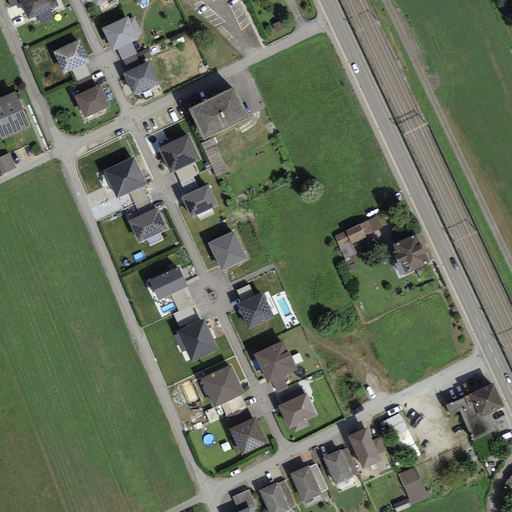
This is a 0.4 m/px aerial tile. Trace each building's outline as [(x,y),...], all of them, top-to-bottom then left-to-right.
[(20,0),(28,16),(55,3),(53,0),(20,0)] [(139,37),(127,13),(101,25),(112,48),(115,46),(122,60),(123,59),(135,53),(137,52),(131,40),(139,37)] [(79,38),(53,50),(63,71),(71,68),(85,62),(89,60),(79,38)] [(135,53),(123,59),(128,69),(123,71),(134,94),(161,80),(150,58),(140,63),(135,53)] [(90,74),(85,62),(71,68),(77,80),(90,74)] [(82,90),(95,84),(90,74),(77,80),(82,90)] [(82,90),(75,93),(84,115),(109,103),(100,82),(95,84),(82,90)] [(231,122),(245,115),(232,88),(216,96),(216,97),(211,99),(211,98),(192,106),(198,119),(195,121),(201,133),(208,129),(210,132),(220,128),(219,126),(231,120),(231,122)] [(17,102),(13,93),(0,98),(0,132),(2,136),(27,125),(23,116),(24,115),(18,103),(17,102)] [(198,156),(187,134),(161,146),(172,168),(198,156)] [(216,143),(213,137),(200,143),(216,176),(228,170),(215,143),(216,143)] [(0,172),(12,166),(7,154),(0,156),(0,172)] [(144,181),(133,157),(106,170),(117,193),(144,181)] [(219,204),(209,182),(183,194),(194,216),(219,204)] [(165,226),(156,208),(130,220),(139,239),(165,226)] [(364,234),(372,230),(367,219),(358,223),(345,230),(334,235),(338,243),(349,238),(350,241),(364,234)] [(208,248),(219,270),(240,261),(233,238),(208,248)] [(427,265),(414,239),(393,248),(396,254),(392,255),(397,266),(395,267),(399,278),(427,265)] [(342,251),(346,258),(356,253),(353,245),(342,251)] [(185,283),(177,267),(151,279),(159,295),(185,283)] [(274,313),(262,290),(239,302),(250,325),(274,313)] [(174,295),(179,313),(193,310),(188,291),(174,295)] [(216,347),(203,319),(178,330),(191,358),(216,347)] [(295,365),(283,340),(256,353),(268,378),(295,365)] [(242,390),(230,365),(203,378),(215,404),(242,390)] [(487,410),(501,404),(491,384),(482,388),(480,384),(475,386),(473,384),(452,394),(455,400),(445,405),(449,415),(459,411),(472,440),(496,429),(487,410)] [(315,413),(306,393),(280,406),(289,425),(315,413)] [(398,412),(385,419),(393,435),(406,428),(398,412)] [(266,440),(254,417),(231,429),(242,452),(266,440)] [(364,428),(349,435),(362,465),(378,458),(364,428)] [(340,453),(325,459),(336,485),(352,478),(340,453)] [(424,491),(414,467),(397,474),(408,498),(406,499),(409,505),(430,496),(427,490),(424,491)] [(308,469),(293,476),(304,501),(320,494),(308,469)] [(275,483),(260,490),(269,511),(278,511),(287,508),(285,504),(282,496),(275,483)] [(248,488),(234,494),(240,508),(254,502),(248,488)] [(290,493),(282,496),(285,504),(294,501),(290,493)]
